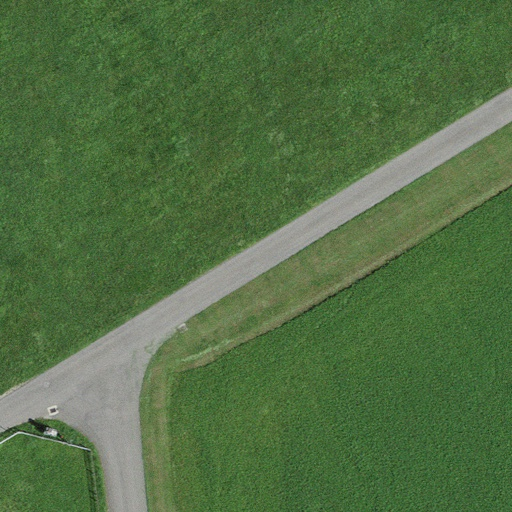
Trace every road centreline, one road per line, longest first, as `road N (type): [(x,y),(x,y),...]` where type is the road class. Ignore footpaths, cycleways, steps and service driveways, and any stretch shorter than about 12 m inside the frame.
road 1 (track): [(130,511),(111,352),(511,107)]
road 2 (unclassified): [(111,352),(0,420)]
